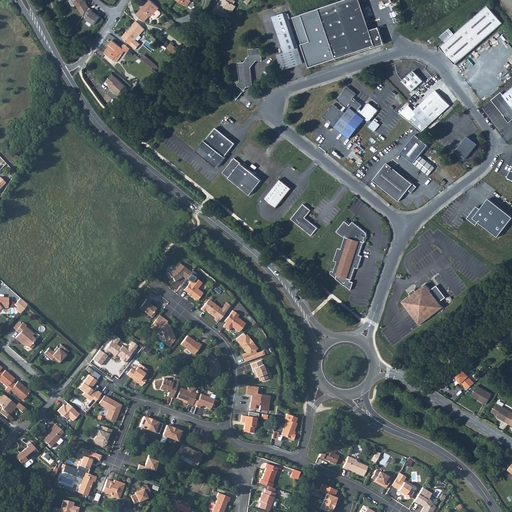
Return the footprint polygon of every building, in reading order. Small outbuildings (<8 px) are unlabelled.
[(85,0),(75,0),(80,8),(85,16),(86,14),(90,8),(87,5),(87,4),(88,3),(86,0),(85,0)] [(152,14),(156,18),(157,18),(162,12),(162,11),(163,9),(161,7),(160,7),(152,0),(148,0),(144,5),(145,6),(138,13),(146,21),(152,14)] [(221,0),(216,9),(224,15),(230,8),(234,11),(239,5),(236,3),(237,0),(221,0)] [(345,0),(317,10),(334,60),(381,44),(376,30),(369,32),(365,33),(353,0),(345,0)] [(353,0),(365,33),(369,32),(358,0),(353,0)] [(440,47),(455,65),(502,24),(487,6),(454,35),(449,29),(439,37),(445,43),(440,47)] [(90,8),(86,14),(90,16),(88,19),(96,25),(101,17),(94,11),(94,10),(90,8)] [(334,60),(317,10),(292,18),(310,68),(334,60)] [(284,13),(272,17),(278,35),(291,31),(284,13)] [(134,24),(135,25),(132,28),(140,35),(146,28),(137,20),(134,24)] [(140,35),(132,28),(129,32),(127,32),(124,35),(124,37),(131,43),(134,39),(137,39),(140,35)] [(291,31),(278,35),(283,49),(295,45),(291,31)] [(115,47),(109,55),(117,61),(120,57),(121,58),(124,54),(125,55),(126,55),(129,51),(131,53),(133,50),(128,45),(125,48),(116,41),(113,45),(115,47)] [(175,54),(180,49),(172,43),(168,47),(175,54)] [(295,45),(283,49),(284,53),(277,55),(283,71),(298,66),(293,50),(297,49),(295,45)] [(261,48),(249,49),(250,56),(244,62),(238,63),(240,82),(237,85),(244,91),(247,87),(253,87),(251,68),(256,61),(263,60),(261,48)] [(155,64),(144,54),(142,57),(153,66),(155,64)] [(424,81),(414,71),(403,81),(412,92),(424,81)] [(130,88),(116,75),(109,83),(115,87),(113,89),(121,97),(130,88)] [(331,123),(350,138),(365,119),(369,122),(379,110),(369,102),(362,111),(360,109),(363,105),(356,99),(355,100),(353,98),(357,93),(348,86),(337,99),(349,109),(346,113),(343,110),(343,111),(333,103),(323,117),(328,121),(330,119),(333,121),(331,123)] [(501,92),(492,100),(509,122),(511,119),(511,88),(504,95),(501,92)] [(436,91),(415,111),(409,105),(400,113),(423,131),(450,106),(436,91)] [(370,128),(376,132),(381,124),(375,120),(370,128)] [(225,157),(236,144),(216,128),(205,141),(196,151),(217,168),(226,157),(225,157)] [(415,135),(401,154),(414,164),(420,156),(428,145),(415,135)] [(472,139),(469,136),(457,151),(467,159),(478,144),(475,141),(476,140),(473,138),(472,139)] [(414,164),(429,175),(435,167),(420,156),(414,164)] [(251,195),(263,180),(235,158),(223,173),(251,195)] [(416,186),(387,163),(373,180),(399,201),(408,190),(412,193),(416,186)] [(281,179),(265,199),(277,208),(293,188),(281,179)] [(511,220),(511,214),(490,198),(485,206),(483,204),(481,207),(479,206),(470,218),(479,225),(481,222),(500,237),(511,220)] [(311,210),(304,204),(292,219),(312,236),(318,228),(305,217),(311,210)] [(346,237),(342,249),(339,248),(335,261),(338,262),(335,272),(332,271),(331,274),(352,290),(355,282),(352,281),(356,268),(359,269),(363,256),(360,255),(365,242),(366,242),(366,241),(365,240),(366,237),(368,237),(368,235),(367,232),(354,222),(351,225),(346,221),(337,232),(340,234),(343,236),(346,237)] [(186,279),(191,272),(179,263),(174,269),(168,272),(171,278),(172,277),(175,281),(181,277),(182,276),(186,279)] [(187,293),(190,295),(191,297),(195,300),(198,300),(202,293),(197,289),(202,283),(194,277),(183,290),(187,293)] [(414,295),(405,302),(423,325),(446,307),(442,302),(448,297),(439,285),(432,290),(428,284),(419,291),(418,290),(413,294),(414,295)] [(20,297),(15,304),(18,306),(16,308),(17,309),(16,311),(21,314),(29,304),(20,297)] [(149,303),(150,302),(146,299),(139,308),(152,318),(155,314),(155,313),(154,312),(154,311),(156,308),(149,303)] [(222,310),(208,299),(201,309),(204,312),(205,310),(216,318),(222,310)] [(245,323),(237,317),(238,315),(232,310),(225,320),(227,321),(223,326),(229,331),(231,327),(238,332),(245,323)] [(150,327),(156,332),(158,329),(162,331),(164,337),(161,341),(169,347),(175,338),(170,325),(166,323),(167,321),(162,317),(159,322),(156,319),(150,327)] [(23,323),(21,324),(16,330),(19,333),(16,338),(23,344),(24,343),(31,349),(34,346),(34,345),(33,343),(36,339),(32,336),(33,334),(25,327),(26,326),(23,323)] [(137,346),(133,343),(128,350),(122,346),(121,347),(117,344),(120,339),(114,334),(104,349),(103,351),(100,348),(92,360),(101,366),(108,356),(105,354),(108,350),(115,355),(116,353),(122,358),(121,359),(125,362),(137,346)] [(243,334),(235,339),(246,353),(248,357),(256,354),(254,351),(255,350),(243,334)] [(180,345),(194,355),(201,345),(198,343),(197,343),(187,336),(180,345)] [(68,351),(61,345),(58,348),(57,347),(52,352),(49,348),(44,353),(52,360),(53,358),(58,363),(68,351)] [(210,371),(209,376),(219,377),(220,367),(216,358),(208,352),(203,360),(206,362),(210,371)] [(258,376),(259,381),(267,378),(260,360),(250,364),(254,374),(255,374),(256,377),(258,376)] [(146,379),(142,376),(147,369),(140,363),(134,370),(131,368),(127,374),(141,385),(146,379)] [(465,385),(464,386),(467,389),(474,383),(469,377),(470,376),(462,369),(454,377),(461,383),(462,382),(465,385)] [(2,372),(0,374),(0,381),(7,387),(4,390),(7,392),(10,389),(15,383),(12,381),(14,378),(4,370),(2,372)] [(97,392),(91,387),(96,380),(89,374),(78,388),(84,392),(82,395),(90,401),(97,392)] [(442,376),(434,382),(440,388),(447,383),(442,376)] [(178,383),(173,381),(163,378),(163,379),(155,380),(154,382),(154,388),(156,389),(159,388),(169,392),(167,396),(172,398),(178,383)] [(15,383),(10,389),(22,400),(29,391),(17,381),(15,383)] [(196,388),(189,385),(187,390),(180,387),(176,398),(188,402),(188,403),(192,405),(192,404),(196,393),(194,392),(196,388)] [(257,387),(247,385),(246,394),(251,395),(249,408),(254,409),(254,404),(259,405),(258,409),(267,411),(269,395),(256,393),(257,387)] [(487,403),(492,393),(478,385),(472,395),(487,403)] [(0,396),(0,404),(1,409),(0,409),(0,412),(6,418),(9,415),(8,414),(15,406),(16,405),(4,394),(2,393),(0,396)] [(216,400),(200,394),(200,395),(196,404),(202,406),(202,405),(211,408),(212,404),(213,405),(214,404),(215,404),(215,403),(216,400)] [(115,421),(120,407),(117,406),(118,403),(104,395),(98,404),(109,410),(108,413),(107,413),(105,417),(115,421)] [(80,413),(68,403),(66,405),(64,404),(58,410),(66,418),(68,416),(73,421),(80,413)] [(509,423),(511,418),(511,411),(497,403),(492,411),(498,415),(497,417),(509,423)] [(296,418),(286,414),(284,419),(286,420),(280,435),(292,440),(294,435),(292,434),(296,424),(295,423),(296,418)] [(256,422),(257,417),(247,416),(241,415),(240,422),(245,423),(245,425),(244,431),(252,433),(253,427),(254,427),(254,423),(256,422)] [(144,416),(140,426),(147,429),(152,417),(148,416),(148,417),(144,416)] [(152,417),(147,429),(155,432),(159,422),(155,420),(155,419),(152,417)] [(44,439),(51,446),(59,437),(58,436),(63,431),(55,424),(51,429),(52,430),(44,439)] [(162,435),(167,436),(170,438),(174,426),(171,425),(170,426),(166,425),(162,435)] [(112,429),(102,426),(100,430),(98,429),(94,440),(96,443),(102,446),(106,444),(112,429)] [(174,426),(170,438),(177,441),(181,431),(177,429),(178,428),(174,426)] [(31,457),(38,450),(31,441),(27,444),(28,446),(22,451),(22,452),(17,457),(23,464),(31,457)] [(338,456),(334,454),(337,447),(329,443),(322,458),(328,461),(328,462),(334,464),(338,456)] [(199,453),(183,445),(178,454),(195,463),(194,463),(199,466),(204,455),(200,452),(199,453)] [(100,455),(91,451),(90,454),(82,451),(81,455),(82,455),(80,461),(78,460),(77,464),(78,465),(77,469),(85,472),(87,473),(91,462),(90,460),(92,457),(98,460),(100,455)] [(372,461),(376,463),(381,453),(377,451),(372,461)] [(157,460),(155,459),(156,457),(149,454),(144,466),(139,464),(137,469),(145,472),(146,467),(154,469),(157,460)] [(31,457),(23,464),(26,466),(27,466),(33,461),(33,460),(31,457)] [(347,457),(342,468),(346,470),(347,469),(362,476),(367,467),(357,463),(356,460),(347,457)] [(404,457),(401,463),(410,467),(412,460),(404,457)] [(77,469),(62,463),(61,467),(64,468),(63,471),(76,476),(77,474),(83,476),(85,472),(77,469)] [(260,482),(272,487),(274,483),(272,483),(278,467),(267,463),(265,467),(267,467),(262,479),(261,479),(260,482)] [(301,472),(294,469),(291,477),(298,479),(301,472)] [(93,481),(94,481),(96,476),(87,473),(85,472),(83,476),(77,491),(87,495),(93,481)] [(30,477),(41,484),(43,481),(40,479),(41,478),(32,473),(30,477)] [(380,486),(388,490),(393,481),(390,479),(390,478),(382,474),(381,475),(378,473),(374,480),(380,484),(380,486)] [(110,482),(111,481),(106,479),(102,491),(112,495),(112,496),(118,498),(124,484),(114,480),(112,483),(110,482)] [(413,489),(402,482),(397,490),(401,492),(400,493),(405,496),(405,495),(407,496),(408,501),(414,500),(414,496),(416,492),(412,490),(413,489)] [(131,496),(134,503),(147,497),(146,495),(150,493),(147,485),(142,487),(143,488),(139,489),(139,490),(134,492),(135,494),(131,496)] [(269,511),(276,494),(265,490),(264,493),(262,493),(259,501),(261,501),(259,507),(269,511)] [(431,501),(435,496),(425,490),(423,494),(417,504),(422,506),(425,508),(427,510),(425,511),(436,511),(438,509),(431,501)] [(212,511),(223,511),(228,501),(229,502),(230,497),(219,493),(217,497),(218,498),(212,511)] [(322,500),(333,505),(335,501),(333,501),(335,497),(325,493),(322,500)] [(73,502),(63,500),(61,510),(59,509),(58,511),(77,511),(78,507),(72,506),(73,502)] [(330,508),(332,508),(333,505),(322,500),(319,507),(329,511),(330,508)] [(173,503),(171,507),(184,511),(188,511),(190,509),(179,505),(173,503)]
